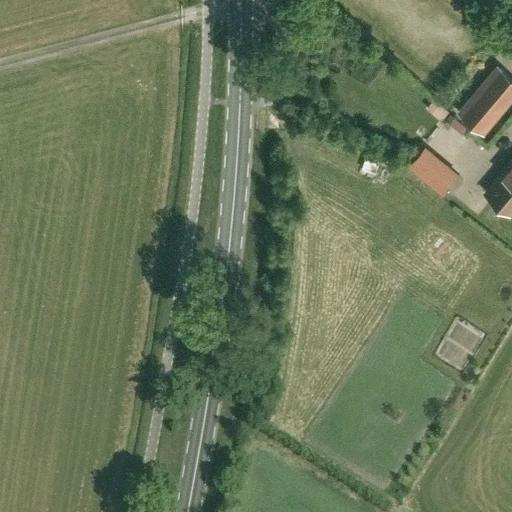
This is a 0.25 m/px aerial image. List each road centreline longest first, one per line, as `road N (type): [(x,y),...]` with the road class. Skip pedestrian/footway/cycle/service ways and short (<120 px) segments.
road 1 (secondary): [(183,511),(231,230),(240,5)]
road 2 (track): [(0,67),(209,12)]
